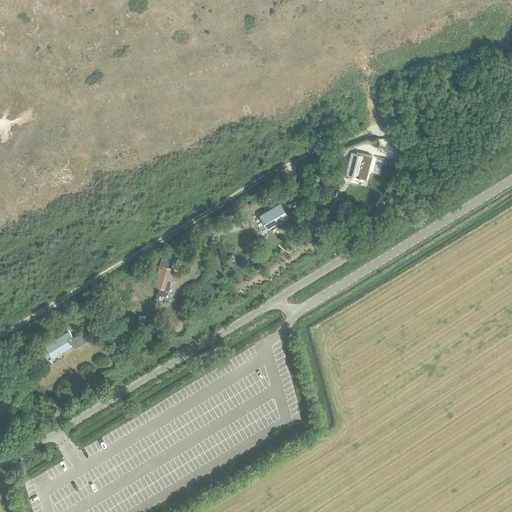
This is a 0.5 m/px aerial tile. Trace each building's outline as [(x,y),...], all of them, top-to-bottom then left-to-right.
[(351,152),(345,174),(359,177),(370,180),(372,173),(373,173),(377,157),(361,152),(360,155),(351,152)] [(329,193),(324,197),(329,204),(334,199),(329,193)] [(280,203),(259,215),(267,228),(288,216),(280,203)] [(301,207),(292,213),(294,217),(295,219),(305,213),(301,207)] [(159,264),(153,285),(159,287),(157,293),(165,295),(167,289),(173,268),(167,266),(169,259),(161,257),(159,264)] [(68,331),(44,345),(50,355),(52,358),(71,346),(69,344),(71,343),(74,348),(87,340),(85,335),(82,331),(81,332),(72,338),(68,331)] [(5,374),(0,376),(0,378),(3,383),(8,380),(5,374)]
